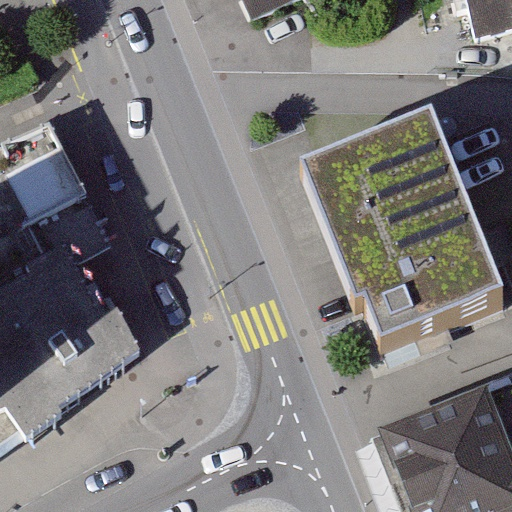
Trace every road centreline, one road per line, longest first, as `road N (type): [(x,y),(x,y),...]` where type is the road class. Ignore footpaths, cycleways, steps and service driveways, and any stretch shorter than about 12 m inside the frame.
road 1 (tertiary): [(130,0),(287,396),(289,447)]
road 2 (residential): [(289,447),(149,511)]
